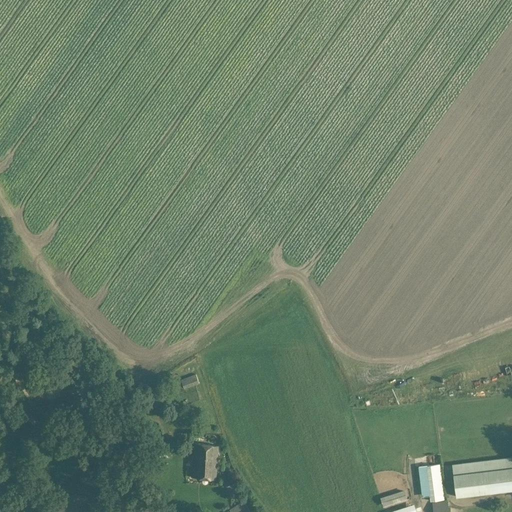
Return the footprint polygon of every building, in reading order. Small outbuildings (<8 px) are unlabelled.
[(184,389),(199,384),(196,374),(181,380),(184,389)] [(161,411),(171,399),(157,388),(154,391),(150,388),(146,393),(150,396),(147,399),(161,411)] [(219,445),(194,443),(191,477),(216,479),(219,445)] [(511,489),(511,456),(452,464),(456,496),(511,489)] [(431,501),(445,499),(440,464),(426,465),(431,501)] [(406,490),(382,495),(383,504),(408,500),(406,490)] [(433,511),(450,511),(450,506),(448,506),(448,501),(432,502),(433,511)]
